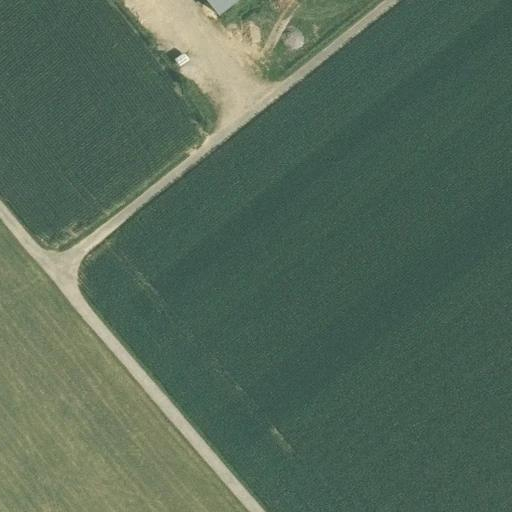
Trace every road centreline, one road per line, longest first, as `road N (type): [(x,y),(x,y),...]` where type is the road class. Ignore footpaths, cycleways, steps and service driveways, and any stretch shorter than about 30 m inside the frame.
road 1 (track): [(396,0),(55,274)]
road 2 (track): [(254,511),(55,274)]
